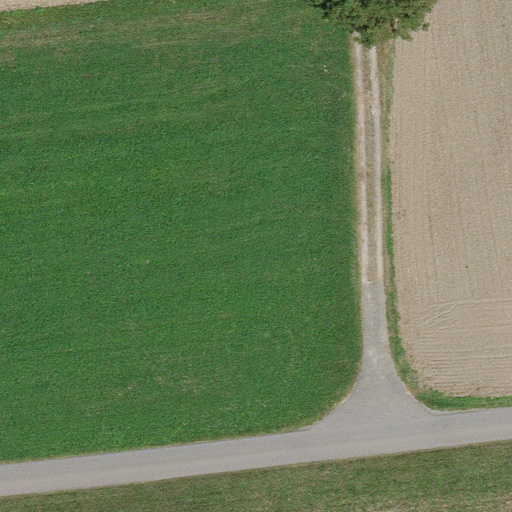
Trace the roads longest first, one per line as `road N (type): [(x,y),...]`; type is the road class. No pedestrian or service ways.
road 1 (unclassified): [(511,430),(0,489)]
road 2 (track): [(378,448),(357,0)]
